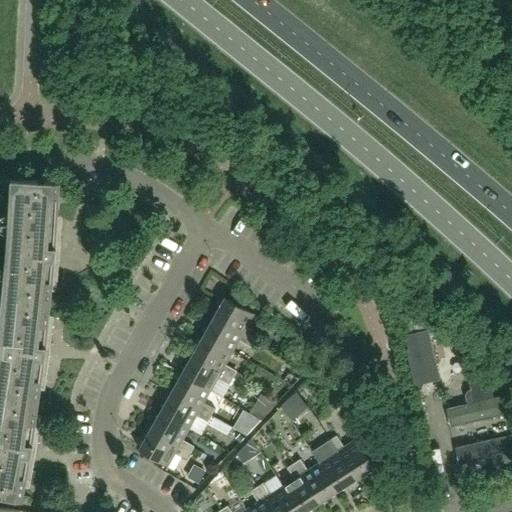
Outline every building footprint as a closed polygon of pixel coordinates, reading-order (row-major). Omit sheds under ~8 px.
[(58,207),(59,182),(10,179),(9,204),(58,207)] [(57,226),(58,207),(9,204),(7,228),(61,231),(62,226),(57,226)] [(60,254),(61,231),(7,228),(6,252),(60,257),(60,254)] [(57,282),(60,257),(6,252),(6,256),(4,276),(57,282)] [(50,305),(51,291),(52,283),(57,283),(57,282),(4,276),(1,300),(50,305)] [(246,327),(254,314),(225,298),(214,317),(254,340),(258,333),(246,327)] [(48,324),(50,305),(1,300),(0,310),(0,324),(52,330),(53,325),(48,324)] [(421,324),(418,313),(398,317),(400,329),(421,324)] [(254,340),(214,317),(203,336),(232,352),(239,341),(250,347),(254,340)] [(0,348),(50,355),(52,330),(0,324),(0,348)] [(225,364),(232,352),(203,336),(192,355),(233,378),(237,371),(225,364)] [(0,373),(46,380),(50,355),(0,348),(0,373)] [(233,378),(192,355),(182,374),(210,390),(217,378),(229,385),(233,378)] [(0,397),(38,403),(41,381),(46,382),(46,380),(0,373),(0,397)] [(222,397),(210,390),(182,374),(171,393),(212,416),(222,397)] [(233,378),(229,385),(239,390),(243,384),(233,378)] [(449,430),(504,418),(500,400),(491,402),(486,379),(468,383),(471,396),(443,402),(449,430)] [(212,416),(171,393),(160,411),(189,428),(196,416),(208,422),(212,416)] [(35,423),(38,403),(0,397),(0,421),(39,427),(40,424),(35,423)] [(274,417),(286,425),(297,409),(285,401),(274,417)] [(256,403),(249,413),(261,420),(269,411),(256,403)] [(182,440),(189,428),(160,411),(150,430),(190,453),(194,446),(182,440)] [(212,416),(208,422),(218,428),(222,422),(212,416)] [(0,446),(36,453),(39,427),(0,421),(0,446)] [(190,453),(150,430),(139,450),(167,466),(175,453),(187,460),(190,453)] [(374,467),(356,439),(344,447),(336,435),(330,439),(355,479),(374,467)] [(251,437),(242,446),(250,459),(261,452),(251,437)] [(511,473),(511,438),(454,448),(459,481),(511,473)] [(355,479),(330,439),(312,451),(319,463),(337,491),(355,479)] [(0,471),(31,477),(36,453),(0,446),(0,471)] [(337,491),(319,463),(307,470),(300,459),(294,463),(319,502),(337,491)] [(303,511),(319,502),(294,463),(287,467),(294,479),(283,486),(299,511),(303,511)] [(0,496),(22,501),(26,479),(31,480),(31,477),(0,471),(0,496)] [(299,511),(283,486),(271,494),(264,482),(257,486),(273,511),(299,511)] [(178,502),(188,491),(180,483),(170,493),(178,502)] [(273,511),(257,486),(251,491),(258,502),(246,510),(247,511),(273,511)]
